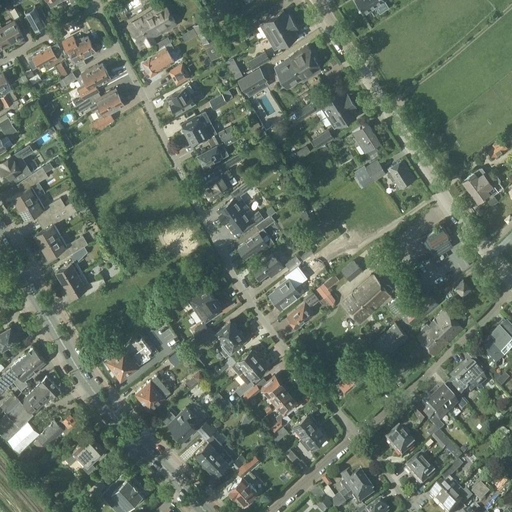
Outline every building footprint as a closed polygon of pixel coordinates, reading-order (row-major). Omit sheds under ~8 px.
[(14,5),(11,0),(2,0),(8,11),(15,7),(14,5)] [(231,0),(213,0),(205,7),(212,17),(218,20),(236,7),(231,0)] [(354,0),(363,14),(384,0),(354,0)] [(40,4),(35,7),(35,5),(34,6),(25,11),(24,11),(26,15),(24,16),(26,18),(25,18),(28,23),(28,22),(29,24),(31,23),(34,30),(35,29),(44,23),(44,24),(45,24),(42,18),(46,15),(40,4)] [(145,42),(147,45),(155,41),(153,39),(155,38),(154,37),(176,23),(165,4),(128,25),(139,45),(145,42)] [(80,11),(77,5),(66,11),(69,17),(80,11)] [(267,36),(293,21),(289,14),(287,16),(283,10),(260,23),(267,36)] [(13,20),(1,27),(11,44),(19,40),(18,38),(22,36),(13,20)] [(204,44),(217,36),(211,26),(209,27),(204,20),(193,26),(204,44)] [(293,21),(267,36),(274,49),(298,35),(294,29),(297,27),(293,21)] [(233,33),(237,39),(252,30),(248,23),(233,33)] [(11,44),(1,27),(0,27),(0,47),(1,47),(2,49),(11,44)] [(71,54),(91,44),(87,36),(84,38),(83,37),(75,41),(72,36),(61,42),(64,47),(60,49),(65,57),(71,54)] [(159,48),(170,41),(167,36),(156,43),(159,48)] [(171,42),(173,46),(181,41),(178,37),(171,42)] [(57,43),(50,47),(28,59),(33,68),(37,65),(38,67),(45,63),(48,69),(53,66),(53,64),(63,59),(60,54),(62,53),(57,43)] [(222,56),(216,43),(206,48),(211,60),(222,56)] [(95,50),(91,44),(71,54),(75,63),(76,62),(78,68),(86,64),(83,58),(92,54),(91,52),(95,50)] [(165,46),(141,61),(144,65),(144,66),(147,70),(150,75),(174,61),(165,46)] [(307,47),(274,67),(287,88),(301,80),(302,81),(321,70),(307,47)] [(249,60),(253,67),(269,58),(265,51),(249,60)] [(55,65),(62,76),(67,73),(61,62),(55,65)] [(182,63),(169,71),(177,84),(190,76),(182,63)] [(81,73),(82,74),(77,77),(81,85),(105,71),(101,64),(98,66),(97,64),(81,73)] [(238,80),(246,93),(267,80),(260,67),(238,80)] [(232,73),(235,78),(242,74),(239,69),(232,73)] [(109,78),(105,71),(81,85),(83,89),(88,86),(90,90),(106,81),(105,80),(109,78)] [(9,84),(2,72),(0,72),(0,96),(7,93),(4,87),(9,84)] [(63,86),(76,78),(73,72),(59,80),(63,86)] [(32,84),(41,78),(38,73),(34,75),(29,78),(32,84)] [(170,103),(172,105),(171,106),(173,110),(175,110),(176,112),(194,101),(189,93),(194,90),(190,84),(169,97),(172,102),(170,103)] [(90,96),(81,102),(84,108),(96,102),(99,107),(119,97),(120,96),(116,88),(112,90),(112,89),(95,98),(93,94),(90,96)] [(341,89),(318,103),(326,116),(351,100),(347,93),(344,94),(341,89)] [(81,102),(90,96),(87,90),(72,98),(76,105),(81,102)] [(0,96),(0,104),(3,103),(5,106),(12,102),(7,93),(0,96)] [(227,103),(222,94),(210,101),(215,111),(227,103)] [(119,97),(99,107),(95,109),(99,117),(104,114),(105,116),(121,107),(120,105),(124,103),(123,102),(124,100),(123,98),(121,97),(120,96),(119,97)] [(351,100),(326,116),(333,128),(356,113),(353,108),(355,106),(351,100)] [(55,108),(51,103),(45,107),(48,113),(55,108)] [(310,103),(295,112),(300,119),(315,109),(310,103)] [(210,122),(205,111),(182,124),(184,129),(183,130),(185,134),(187,134),(187,135),(210,122)] [(8,116),(0,120),(0,124),(3,129),(0,130),(0,150),(6,147),(0,139),(16,128),(8,116)] [(100,118),(98,119),(89,125),(94,132),(105,125),(100,118)] [(247,123),(252,131),(261,125),(256,118),(247,123)] [(210,122),(187,135),(188,135),(187,137),(189,141),(190,141),(193,145),(211,136),(213,140),(226,134),(223,129),(216,133),(215,132),(214,131),(212,131),(211,128),(211,127),(211,126),(211,125),(210,123),(210,122)] [(51,123),(46,127),(49,131),(51,133),(56,130),(51,123)] [(352,132),(365,152),(380,143),(367,123),(352,132)] [(58,128),(61,133),(66,130),(63,125),(58,128)] [(213,140),(210,141),(213,146),(197,154),(200,159),(200,161),(201,164),(202,164),(203,165),(219,157),(219,159),(228,154),(224,146),(238,139),(233,130),(226,134),(213,140)] [(317,146),(332,136),(328,130),(312,139),(317,146)] [(492,144),(493,146),(487,151),(492,157),(506,146),(500,138),(492,144)] [(0,162),(1,165),(0,165),(0,173),(4,180),(12,175),(14,177),(28,168),(22,157),(33,150),(29,144),(0,162)] [(333,156),(326,146),(321,149),(328,159),(333,156)] [(268,158),(275,154),(270,147),(263,151),(268,158)] [(237,172),(232,165),(242,158),(239,153),(220,164),(220,165),(214,169),(218,176),(203,184),(207,190),(206,191),(210,198),(227,188),(223,181),(237,172)] [(276,168),(282,164),(277,157),(271,161),(276,168)] [(363,186),(364,187),(386,173),(377,159),(365,167),(364,165),(354,172),(356,176),(354,177),(361,188),(363,186)] [(415,180),(402,159),(387,168),(388,171),(387,172),(393,181),(394,180),(400,189),(415,180)] [(471,190),(488,178),(484,172),(485,170),(482,166),(480,167),(463,179),(471,190)] [(34,184),(48,176),(42,167),(29,176),(34,184)] [(488,178),(471,190),(478,200),(491,191),(488,187),(492,184),(494,184),(495,184),(500,181),(500,179),(497,175),(496,175),(494,173),(488,178)] [(224,221),(246,205),(239,195),(252,185),(248,179),(230,193),(233,197),(217,210),(219,213),(218,214),(224,221)] [(12,196),(15,201),(14,202),(17,208),(38,196),(31,184),(12,196)] [(297,194),(292,184),(287,187),(291,197),(297,194)] [(488,201),(491,206),(498,201),(494,195),(488,201)] [(38,196),(17,208),(21,214),(22,214),(25,219),(34,214),(45,207),(38,196)] [(51,214),(65,205),(61,197),(46,206),(51,214)] [(51,214),(56,222),(70,213),(65,205),(51,214)] [(246,205),(224,221),(224,222),(225,221),(233,232),(243,224),(247,229),(263,217),(258,211),(253,214),(246,205)] [(272,206),(266,210),(269,215),(275,210),(272,206)] [(268,236),(263,228),(275,220),(271,215),(257,225),(260,230),(238,246),(245,257),(257,248),(261,252),(269,246),(264,238),(268,236)] [(61,234),(54,223),(35,234),(38,239),(36,240),(40,246),(61,234)] [(433,258),(438,266),(442,263),(437,256),(450,248),(449,247),(453,245),(449,239),(451,238),(443,226),(422,239),(427,248),(433,258)] [(61,234),(40,246),(44,252),(45,251),(48,256),(67,245),(61,234)] [(88,243),(83,235),(69,243),(74,252),(74,251),(84,245),(88,243)] [(74,251),(74,252),(72,253),(73,253),(76,258),(77,257),(79,260),(88,251),(87,251),(84,245),(74,251)] [(291,270),(313,253),(309,248),(297,257),(296,255),(285,263),(291,270)] [(277,259),(281,256),(276,250),(273,253),(272,253),(252,268),(260,278),(273,268),(276,272),(283,266),(277,259)] [(63,283),(82,272),(76,263),(73,260),(59,269),(58,268),(55,270),(57,274),(58,273),(63,283)] [(353,260),(341,270),(350,279),(361,269),(353,260)] [(63,283),(69,293),(68,294),(71,297),(74,295),(74,294),(88,286),(87,283),(88,282),(82,272),(63,283)] [(374,274),(342,301),(358,320),(390,294),(374,274)] [(270,294),(281,308),(300,292),(288,277),(279,284),(280,285),(270,294)] [(323,283),(328,289),(335,283),(330,277),(323,283)] [(95,290),(107,283),(103,278),(92,281),(93,284),(91,285),(95,290)] [(324,298),(325,297),(332,306),(333,306),(335,299),(330,293),(331,292),(328,289),(323,283),(316,289),(324,298)] [(471,287),(467,283),(459,290),(463,294),(471,287)] [(195,310),(214,297),(214,296),(215,296),(207,285),(187,299),(195,310)] [(295,325),(295,326),(312,313),(308,308),(319,299),(312,291),(303,298),(305,301),(287,316),(291,321),(291,322),(291,323),(292,326),(294,326),(295,325)] [(429,291),(404,312),(400,315),(409,327),(413,323),(438,302),(429,291)] [(399,295),(388,304),(396,312),(406,303),(399,295)] [(214,297),(195,310),(202,320),(221,307),(220,305),(221,304),(217,298),(215,299),(214,297)] [(168,303),(159,310),(163,316),(172,309),(168,303)] [(423,331),(417,336),(434,354),(462,327),(445,309),(429,325),(427,323),(426,324),(424,324),(422,326),(422,327),(421,329),(423,331)] [(221,343),(238,329),(236,327),(236,325),(234,323),(232,323),(230,320),(214,334),(221,343)] [(197,335),(208,327),(204,321),(193,330),(197,335)] [(511,347),(511,331),(503,321),(499,325),(502,328),(497,332),(493,336),(494,336),(499,332),(511,345),(510,345),(511,347)] [(407,336),(395,322),(369,346),(381,360),(407,336)] [(0,347),(18,337),(14,330),(13,330),(10,326),(0,331),(0,347)] [(210,326),(200,334),(204,339),(214,331),(210,326)] [(239,331),(238,329),(221,343),(228,351),(245,337),(242,335),(243,333),(241,331),(239,331)] [(494,336),(488,341),(504,359),(509,354),(511,357),(511,347),(510,345),(511,345),(499,332),(494,336)] [(126,371),(129,375),(132,372),(133,371),(132,370),(131,368),(136,364),(135,362),(137,361),(139,364),(151,355),(149,352),(152,350),(141,336),(138,338),(136,335),(124,344),(126,347),(125,349),(124,347),(115,353),(114,351),(107,356),(108,358),(121,375),(126,371)] [(494,336),(493,336),(483,345),(487,348),(482,352),(495,366),(504,359),(488,341),(494,336)] [(176,365),(190,353),(183,345),(169,357),(176,365)] [(13,367),(4,375),(0,378),(0,393),(0,394),(13,382),(20,375),(19,374),(27,367),(25,365),(39,354),(33,346),(11,365),(13,367)] [(360,352),(367,359),(373,354),(366,346),(360,352)] [(235,361),(236,362),(231,365),(239,374),(259,356),(251,347),(235,361)] [(199,361),(205,357),(202,353),(196,358),(199,361)] [(46,362),(39,354),(25,365),(27,367),(19,374),(20,375),(13,382),(21,391),(28,385),(24,380),(46,362)] [(259,356),(239,374),(245,381),(235,389),(240,395),(242,394),(254,383),(251,379),(254,376),(253,375),(266,365),(259,356)] [(207,360),(205,357),(199,361),(202,365),(207,360)] [(359,359),(344,372),(345,374),(338,381),(344,387),(347,390),(366,373),(360,366),(363,363),(359,359)] [(219,373),(229,364),(225,360),(215,368),(219,373)] [(462,364),(458,368),(476,388),(480,384),(479,383),(484,378),(481,375),(486,371),(479,363),(473,368),(467,361),(463,364),(462,364)] [(476,388),(458,368),(453,372),(454,373),(450,376),(456,383),(455,383),(456,385),(452,389),(459,397),(466,390),(467,391),(469,389),(470,391),(475,387),(476,388)] [(487,372),(495,380),(499,377),(491,369),(487,372)] [(198,380),(191,370),(181,378),(189,387),(198,380)] [(496,381),(501,386),(509,378),(504,373),(496,381)] [(269,396),(283,385),(283,384),(275,374),(267,381),(266,380),(261,385),(269,396)] [(149,410),(155,405),(164,397),(171,391),(157,375),(151,381),(150,380),(135,393),(149,410)] [(7,415),(0,421),(0,433),(0,434),(19,453),(35,436),(36,437),(38,439),(33,443),(41,450),(45,446),(46,447),(64,430),(75,420),(69,415),(63,420),(61,418),(56,423),(53,420),(40,434),(39,433),(27,420),(52,396),(60,389),(47,376),(39,383),(39,384),(21,402),(17,398),(18,397),(14,393),(7,399),(11,404),(4,410),(3,411),(7,415)] [(254,383),(242,394),(247,400),(261,388),(255,382),(254,383)] [(290,394),(283,385),(269,396),(277,405),(290,394)] [(440,386),(431,395),(447,412),(454,406),(456,404),(462,410),(467,405),(459,397),(451,388),(446,392),(440,386)] [(277,405),(283,411),(277,416),(277,419),(278,421),(270,428),(273,433),(283,425),(286,422),(282,417),(291,410),(290,409),(298,403),(290,394),(277,405)] [(447,412),(431,395),(422,403),(428,409),(423,413),(439,431),(443,427),(437,421),(440,418),(447,412)] [(225,400),(221,404),(225,410),(232,404),(228,399),(227,401),(225,400)] [(186,407),(168,424),(182,439),(195,426),(195,427),(209,414),(196,400),(187,409),(186,407)] [(411,413),(420,422),(425,417),(417,408),(411,413)] [(307,414),(293,425),(302,436),(303,436),(316,424),(315,424),(317,422),(312,417),(310,418),(307,414)] [(205,422),(197,430),(201,433),(209,425),(205,422)] [(209,425),(201,433),(208,442),(195,453),(205,464),(222,448),(223,447),(211,434),(216,429),(212,424),(209,426),(209,425)] [(299,439),(308,450),(325,436),(316,424),(303,436),(302,436),(299,439)] [(283,425),(273,433),(275,434),(272,436),(277,441),(288,431),(283,425)] [(426,433),(431,438),(439,431),(434,426),(426,433)] [(408,435),(410,433),(407,430),(403,434),(398,428),(397,429),(396,428),(391,432),(392,433),(385,439),(393,448),(408,435)] [(433,436),(437,440),(443,435),(439,431),(433,436)] [(106,452),(90,434),(64,458),(71,465),(79,456),(87,464),(97,455),(100,458),(106,452)] [(408,435),(393,448),(400,456),(407,450),(408,451),(413,447),(412,446),(415,443),(408,435)] [(285,451),(293,459),(297,455),(290,447),(285,451)] [(52,459),(59,453),(55,448),(47,455),(52,459)] [(205,464),(215,474),(232,458),(222,448),(205,464)] [(460,452),(459,451),(451,458),(455,462),(458,460),(463,455),(460,452)] [(242,476),(228,489),(228,492),(231,495),(234,495),(242,503),(256,490),(248,481),(255,476),(250,470),(261,460),(255,453),(237,469),(242,476)] [(230,464),(234,468),(245,457),(241,453),(230,464)] [(421,454),(405,468),(406,469),(405,470),(409,474),(410,473),(413,477),(422,469),(429,463),(429,462),(421,454)] [(458,460),(455,462),(448,469),(453,474),(463,465),(458,460)] [(421,485),(428,479),(429,480),(433,476),(432,475),(438,470),(430,461),(429,462),(429,463),(422,469),(413,477),(417,480),(415,481),(419,485),(420,484),(421,485)] [(359,474),(358,472),(350,478),(347,474),(341,478),(344,482),(339,485),(344,491),(335,498),(334,498),(340,506),(345,503),(343,499),(351,493),(365,483),(362,478),(363,477),(360,473),(359,474)] [(144,497),(142,494),(136,487),(137,487),(133,483),(133,484),(127,478),(126,478),(123,474),(98,497),(106,506),(116,496),(127,507),(135,500),(138,503),(144,497)] [(439,505),(451,493),(451,492),(457,486),(452,481),(452,480),(448,476),(429,495),(439,505)] [(476,496),(485,487),(480,482),(471,491),(476,496)] [(365,483),(351,493),(358,503),(373,493),(372,492),(373,491),(370,487),(368,488),(365,483)] [(462,492),(457,486),(451,492),(451,493),(439,505),(445,511),(450,511),(460,502),(462,504),(471,496),(465,490),(462,492)] [(485,487),(476,496),(480,501),(489,492),(485,487)] [(319,500),(327,509),(331,505),(323,496),(319,500)] [(335,498),(334,497),(329,501),(335,509),(340,506),(334,498),(335,498)] [(386,511),(387,510),(384,506),(383,507),(379,501),(374,505),(366,511),(364,511),(386,511)]
